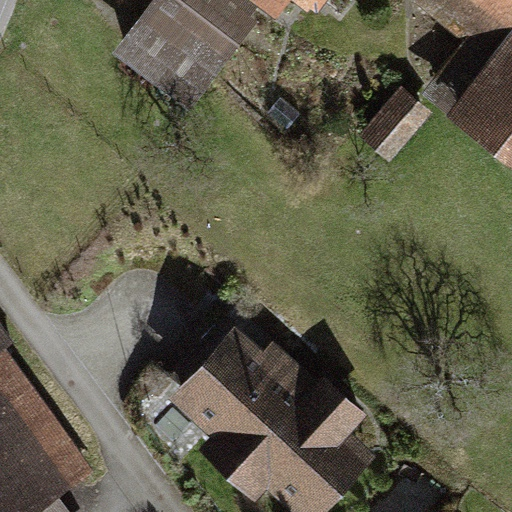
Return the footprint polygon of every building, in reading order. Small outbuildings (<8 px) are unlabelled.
[(166,0),(128,51),(189,97),(238,41),(228,32),(233,28),(236,22),(236,16),(234,11),(242,0),(166,0)] [(511,0),(423,0),(467,36),(498,61),(461,109),(511,149),(511,0)] [(455,117),(461,109),(498,61),(467,36),(424,92),(455,117)] [(425,114),(402,94),(370,131),(393,151),(425,114)] [(288,386),(219,322),(202,339),(220,355),(186,391),(184,394),(220,428),(238,427),(272,458),(274,477),(310,510),(362,454),(338,432),(359,410),(326,379),(314,392),(304,382),(291,383),(288,386)] [(0,417),(50,487),(85,463),(3,348),(10,342),(0,327),(0,417)] [(220,355),(202,339),(169,375),(186,391),(220,355)] [(0,511),(68,511),(50,487),(0,417),(0,511)]
